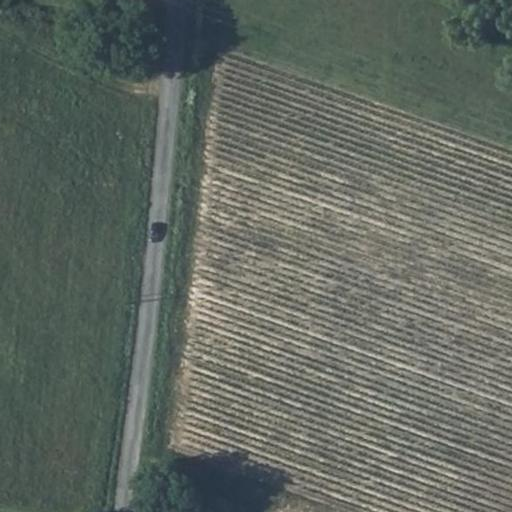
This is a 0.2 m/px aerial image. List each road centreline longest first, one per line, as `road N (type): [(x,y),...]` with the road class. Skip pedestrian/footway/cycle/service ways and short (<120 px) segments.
road 1 (residential): [(184,0),(124,511)]
road 2 (track): [(174,92),(0,19)]
